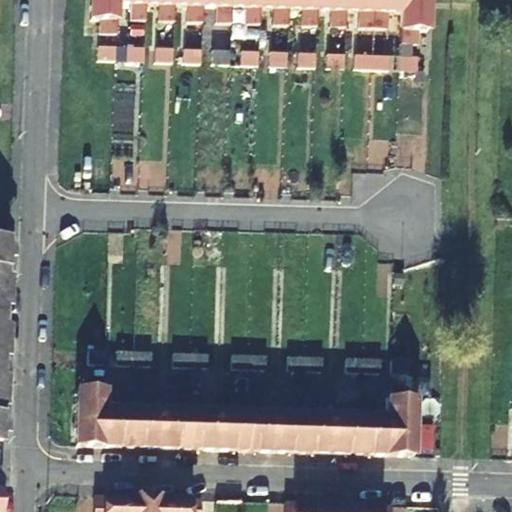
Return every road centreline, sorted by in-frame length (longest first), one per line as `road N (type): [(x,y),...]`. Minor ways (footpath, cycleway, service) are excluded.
road 1 (residential): [(27,469),(511,487)]
road 2 (residential): [(27,469),(43,0)]
